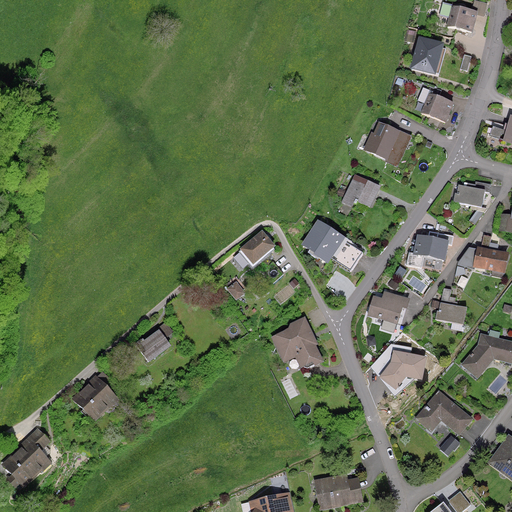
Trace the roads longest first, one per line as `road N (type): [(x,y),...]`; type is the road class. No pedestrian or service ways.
road 1 (residential): [(506,0),(457,156),(336,326),(400,493)]
road 2 (residential): [(511,401),(461,463),(400,493)]
